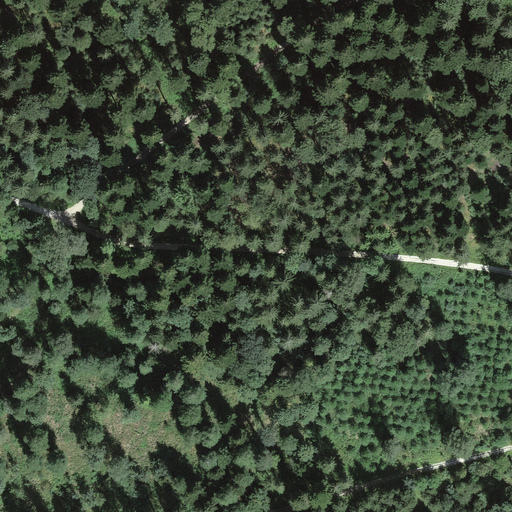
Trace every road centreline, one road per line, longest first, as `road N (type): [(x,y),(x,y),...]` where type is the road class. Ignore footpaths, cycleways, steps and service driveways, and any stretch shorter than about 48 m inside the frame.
road 1 (track): [(511,270),(443,258),(130,245),(0,198)]
road 2 (track): [(0,332),(52,252),(62,218),(88,192),(329,15),(362,0)]
road 3 (track): [(511,448),(297,511)]
